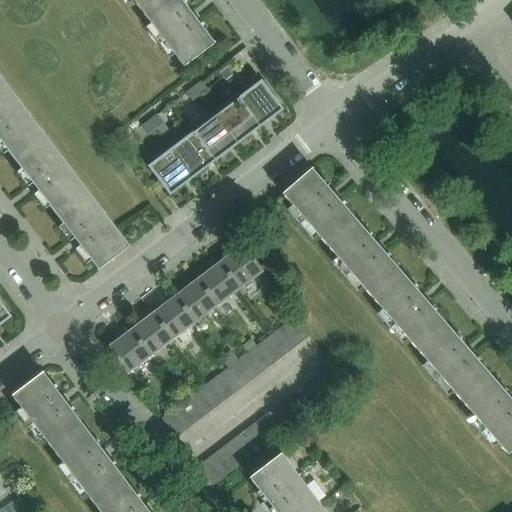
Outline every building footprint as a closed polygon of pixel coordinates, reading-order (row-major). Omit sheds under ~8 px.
[(131,0),(140,12),(156,0),(131,0)] [(156,0),(140,12),(182,67),(213,43),(180,0),(156,0)] [(224,64),(216,70),(222,79),(231,72),(224,64)] [(201,81),(193,87),(200,96),(208,90),(201,81)] [(259,83),(238,99),(260,127),(282,110),(260,81),(259,82),(259,83)] [(44,137),(2,82),(0,83),(0,141),(14,160),(44,137)] [(193,87),(185,94),(191,102),(200,96),(193,87)] [(238,99),(216,116),(237,144),(260,127),(238,99)] [(155,129),(164,123),(157,115),(149,121),(155,129)] [(216,116),(193,133),(214,161),(237,144),(216,116)] [(149,121),(141,127),(147,135),(155,129),(149,121)] [(214,161),(193,133),(170,150),(192,178),(214,161)] [(56,215),(86,192),(44,137),(14,160),(56,215)] [(149,166),(148,167),(169,196),(192,178),(170,150),(149,166)] [(280,195),(326,247),(354,222),(309,170),(280,195)] [(128,247),(86,192),(56,215),(97,270),(128,247)] [(354,222),(326,247),(371,299),(400,274),(354,222)] [(241,246),(218,263),(238,289),(260,271),(241,246)] [(215,306),(238,289),(218,263),(196,280),(215,306)] [(371,299),(416,351),(445,326),(400,274),(371,299)] [(193,322),(215,306),(196,280),(174,297),(193,322)] [(171,339),(193,322),(174,297),(151,314),(171,339)] [(0,325),(10,317),(0,303),(0,325)] [(149,356),(171,339),(151,314),(129,330),(149,356)] [(299,344),(308,336),(294,317),(284,324),(299,344)] [(299,344),(284,324),(274,332),(289,351),(299,344)] [(416,351),(461,403),(490,378),(445,326),(416,351)] [(126,373),(149,356),(129,330),(106,348),(126,373)] [(289,351),(274,332),(265,339),(279,358),(289,351)] [(279,358),(265,339),(255,346),(270,365),(279,358)] [(251,340),(242,346),(247,353),(255,346),(251,340)] [(270,365),(255,346),(247,353),(246,353),(260,372),(270,365)] [(231,351),(220,359),(227,368),(236,361),(237,360),(231,351)] [(260,372),(246,353),(237,360),(236,361),(251,380),(260,372)] [(251,380),(236,361),(227,368),(241,387),(251,380)] [(334,393),(343,385),(329,367),(320,374),(334,393)] [(241,387),(227,368),(217,375),(232,394),(241,387)] [(334,393),(320,374),(310,381),(324,400),(334,393)] [(25,421),(50,454),(81,430),(39,375),(8,399),(25,421)] [(232,394),(217,375),(208,382),(222,401),(232,394)] [(511,403),(490,378),(461,403),(507,455),(511,450),(511,403)] [(324,400),(310,381),(301,388),(315,407),(324,400)] [(222,401),(208,382),(198,389),(213,409),(222,401)] [(190,386),(184,391),(189,397),(195,392),(190,386)] [(315,407),(301,388),(291,395),(305,414),(315,407)] [(213,409),(198,389),(195,392),(189,397),(203,416),(213,409)] [(305,414),(291,395),(282,402),(296,421),(305,414)] [(203,416),(189,397),(179,404),(194,423),(203,416)] [(296,421),(282,402),(272,409),(286,428),(296,421)] [(194,423),(179,404),(170,411),(184,430),(194,423)] [(286,428),(272,409),(263,416),(277,435),(286,428)] [(170,411),(160,418),(175,437),(184,430),(170,411)] [(277,435),(263,416),(254,423),(268,442),(277,435)] [(268,442),(254,423),(244,431),(258,449),(268,442)] [(50,454),(92,508),(124,484),(81,430),(50,454)] [(258,449),(244,431),(235,438),(249,456),(258,449)] [(249,456),(235,438),(225,445),(239,463),(249,456)] [(239,463),(225,445),(216,452),(230,471),(239,463)] [(230,471),(216,452),(206,459),(220,478),(230,471)] [(248,478),(273,511),(311,511),(319,506),(280,454),(248,478)] [(206,459),(197,466),(211,485),(220,478),(206,459)] [(92,508),(95,511),(145,511),(124,484),(92,508)]
